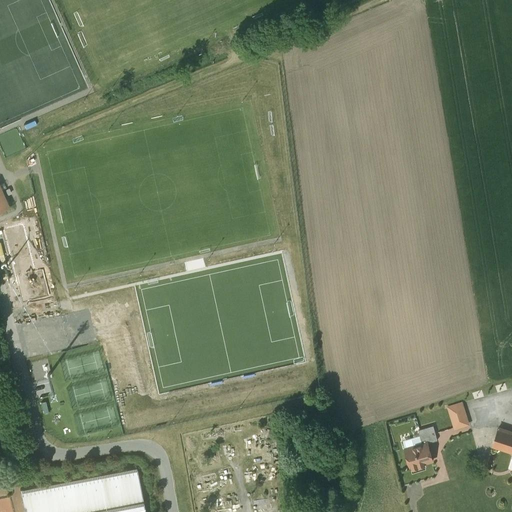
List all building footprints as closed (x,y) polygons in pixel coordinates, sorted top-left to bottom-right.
[(0,210),(9,206),(2,190),(6,188),(4,183),(0,184),(0,210)] [(461,403),(449,407),(455,428),(468,424),(461,403)] [(433,425),(418,430),(422,444),(427,442),(428,443),(437,440),(433,425)] [(511,432),(498,428),(493,446),(511,451),(511,432)] [(422,444),(405,449),(411,469),(425,465),(425,463),(433,460),(428,443),(427,442),(422,444)] [(145,511),(137,468),(20,491),(24,511),(145,511)]
